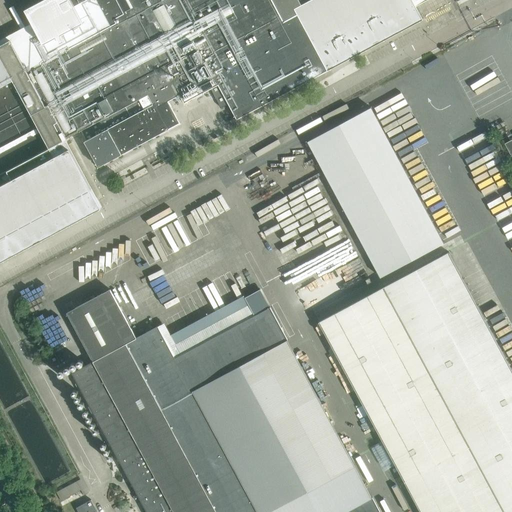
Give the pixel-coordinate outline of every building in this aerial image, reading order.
[(113,26),(162,0),(96,0),(111,27),(113,26)] [(206,63),(284,22),(298,14),(304,11),(301,5),(297,0),(162,0),(113,26),(155,108),(180,95),(184,103),(211,89),(218,85),(206,63)] [(423,20),(411,0),(310,0),(301,5),(304,11),(298,14),(328,71),(423,20)] [(298,14),(284,22),(206,63),(218,85),(228,104),(237,120),(328,71),(298,14)] [(155,108),(113,26),(111,27),(91,38),(83,25),(62,36),(70,50),(44,63),(81,131),(88,144),(87,145),(90,151),(92,151),(99,164),(118,154),(119,156),(122,154),(121,153),(139,143),(140,144),(148,140),(147,138),(166,128),(165,127),(167,126),(164,119),(162,120),(155,108)] [(0,86),(28,72),(10,40),(0,45),(0,86)] [(28,72),(0,86),(0,174),(65,139),(79,132),(81,131),(44,63),(28,72)] [(228,104),(218,85),(211,89),(221,108),(228,104)] [(219,117),(209,98),(204,101),(214,120),(219,117)] [(380,277),(444,243),(371,107),(307,142),(380,277)] [(79,132),(65,139),(92,189),(101,207),(118,198),(99,164),(92,151),(90,151),(87,145),(88,144),(81,131),(79,132)] [(65,139),(0,174),(0,238),(92,189),(65,139)] [(92,189),(0,238),(0,261),(101,207),(92,189)] [(383,287),(470,448),(504,511),(511,511),(511,370),(448,252),(383,287)] [(470,448),(383,287),(319,321),(405,483),(470,448)] [(136,337),(115,298),(110,289),(67,312),(93,361),(136,337)] [(257,511),(193,391),(287,340),(288,339),(270,306),(175,358),(158,326),(136,337),(93,361),(72,372),(146,511),(380,511),(372,497),(372,498),(345,511),(257,511)] [(345,511),(372,498),(287,340),(193,391),(257,511),(345,511)] [(49,357),(54,366),(60,363),(55,354),(49,357)] [(504,511),(470,448),(405,483),(421,511),(504,511)] [(97,511),(91,500),(76,508),(78,511),(97,511)]
